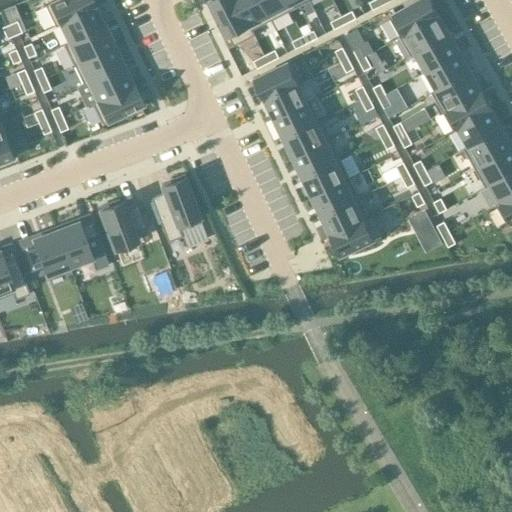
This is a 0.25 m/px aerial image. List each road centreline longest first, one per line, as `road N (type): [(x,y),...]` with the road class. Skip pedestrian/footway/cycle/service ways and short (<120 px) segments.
road 1 (track): [(0,376),(309,326)]
road 2 (track): [(69,365),(119,466),(82,478),(36,425),(0,432)]
road 3 (residential): [(212,116),(0,202)]
road 4 (residential): [(212,116),(289,287)]
road 5 (residential): [(159,0),(212,116)]
road 6 (track): [(476,377),(366,430)]
